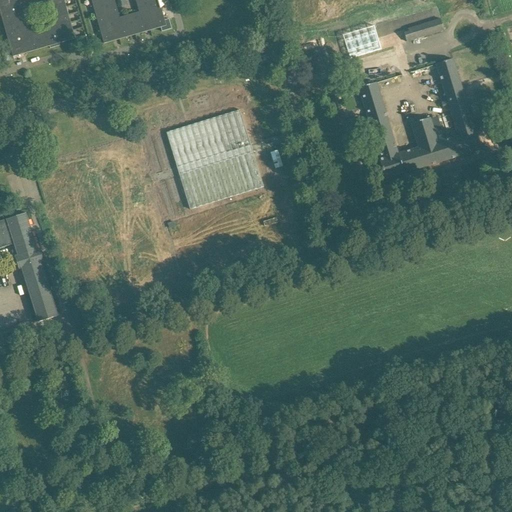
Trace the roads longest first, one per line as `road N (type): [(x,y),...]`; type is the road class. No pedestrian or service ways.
road 1 (residential): [(0,364),(339,258)]
road 2 (residential): [(0,118),(275,39)]
road 3 (residential): [(339,258),(275,39)]
road 4 (track): [(123,509),(265,464),(265,402),(279,396)]
road 5 (residential): [(339,258),(511,204)]
road 6 (track): [(78,339),(123,509)]
